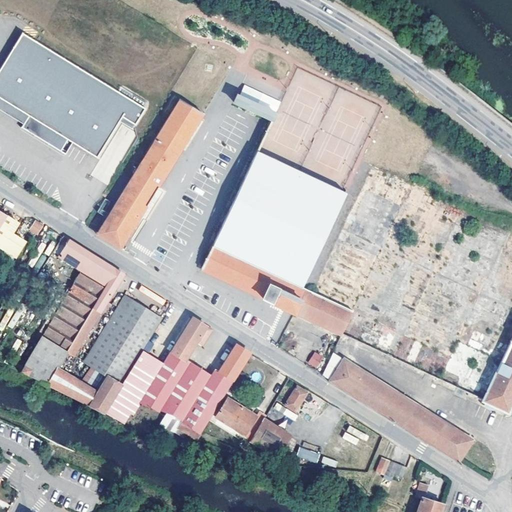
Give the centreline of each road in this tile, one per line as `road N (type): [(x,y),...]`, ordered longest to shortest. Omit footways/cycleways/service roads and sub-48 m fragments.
road 1 (unclassified): [(511,506),(0,184)]
road 2 (secondary): [(511,149),(416,73),(298,0)]
